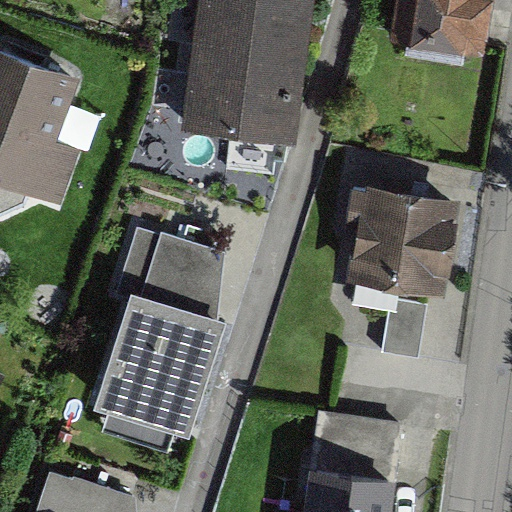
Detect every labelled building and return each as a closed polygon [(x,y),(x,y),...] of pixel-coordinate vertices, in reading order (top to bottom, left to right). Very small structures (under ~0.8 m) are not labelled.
[(303,0),(202,0),(189,121),(288,132),(303,0)] [(511,0),(441,0),(437,45),(511,51),(511,0)] [(90,81),(0,48),(0,180),(48,198),(90,81)] [(511,214),(511,195),(407,173),(384,278),(493,302),(511,214)] [(217,321),(132,293),(97,399),(182,426),(217,321)] [(0,464),(37,392),(0,373),(0,464)] [(420,511),(426,477),(332,462),(324,511),(420,511)]
